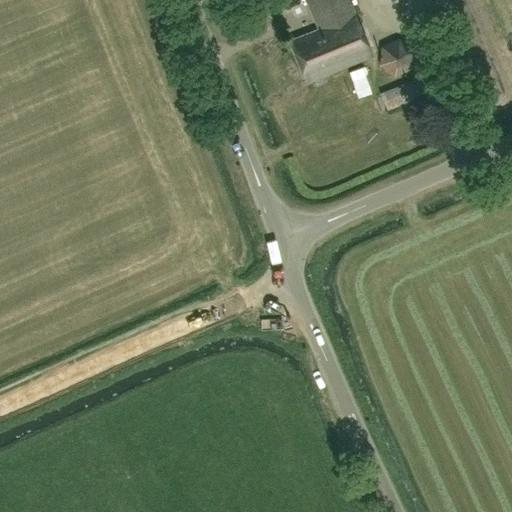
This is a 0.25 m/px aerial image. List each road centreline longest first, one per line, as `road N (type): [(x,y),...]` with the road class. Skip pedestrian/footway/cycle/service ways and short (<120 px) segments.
road 1 (unclassified): [(0,407),(293,276)]
road 2 (unclassified): [(399,511),(293,276)]
road 3 (unclassified): [(283,238),(189,0)]
road 4 (unclassified): [(283,238),(511,141)]
